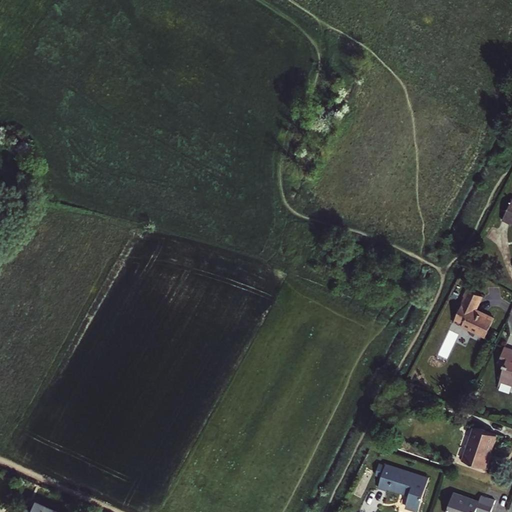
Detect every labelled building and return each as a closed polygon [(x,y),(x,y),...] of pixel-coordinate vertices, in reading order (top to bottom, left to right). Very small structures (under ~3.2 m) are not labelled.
[(511,201),(503,219),(511,223),(511,222),(511,201)] [(485,294),(470,287),(455,317),(463,321),(462,324),(488,337),(497,318),(478,309),(485,294)] [(511,347),(505,345),(499,362),(506,364),(498,387),(500,388),(503,380),(511,383),(511,347)] [(498,432),(474,424),(463,456),(485,463),(490,447),(493,448),(498,432)] [(383,475),(379,486),(389,489),(389,486),(411,493),(407,505),(420,510),(430,478),(387,463),(387,464),(381,462),(377,473),(383,475)] [(446,511),(480,511),(491,511),(496,499),(482,494),(480,500),(455,491),(446,511)] [(60,511),(62,509),(35,498),(30,510),(24,508),(22,511),(60,511)]
